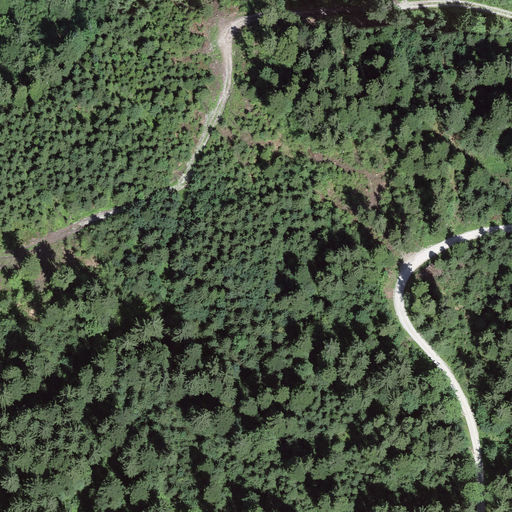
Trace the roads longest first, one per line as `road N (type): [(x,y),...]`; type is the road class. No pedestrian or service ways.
road 1 (track): [(511,15),(434,4),(245,19),(229,31),(220,109),(184,181),(142,204),(24,242)]
road 2 (track): [(511,231),(440,247),(408,271),(400,295),(409,329),(446,369),(468,412),(480,462),(479,511)]
